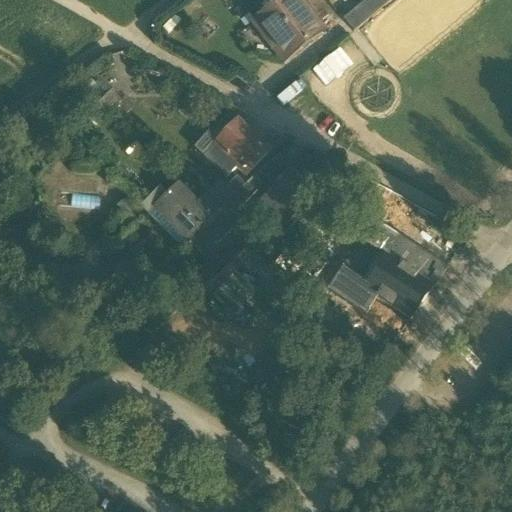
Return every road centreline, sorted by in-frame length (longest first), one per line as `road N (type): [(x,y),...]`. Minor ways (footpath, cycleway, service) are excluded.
road 1 (residential): [(507,246),(122,35)]
road 2 (residential): [(308,511),(507,246)]
road 3 (residential): [(122,35),(0,126)]
